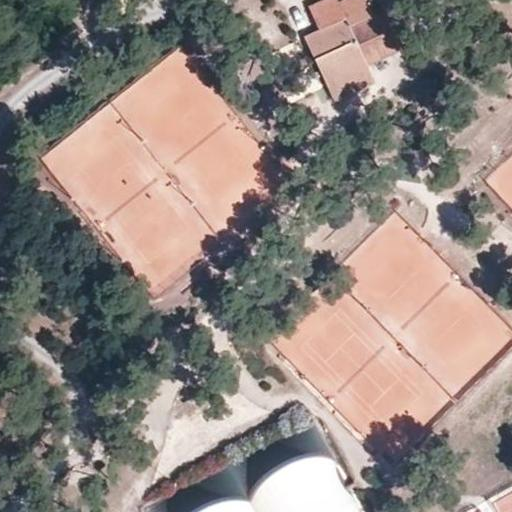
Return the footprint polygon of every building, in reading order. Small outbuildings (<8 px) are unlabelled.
[(325,0),(314,5),(323,28),(350,17),(344,4),(342,0),(325,0)] [(377,15),(371,0),(353,0),(344,4),(350,17),(354,25),(377,15)] [(392,9),(377,15),(354,25),(370,65),(409,48),(392,9)] [(332,80),(351,72),(370,65),(354,25),(350,17),(323,28),(307,35),(316,58),(322,56),(332,80)] [(322,56),(316,58),(327,87),(331,94),(356,84),(351,72),(332,80),(322,56)] [(377,82),(370,65),(351,72),(356,84),(331,94),(333,100),(377,82)] [(363,511),(314,421),(228,466),(147,509),(148,511),(363,511)]
